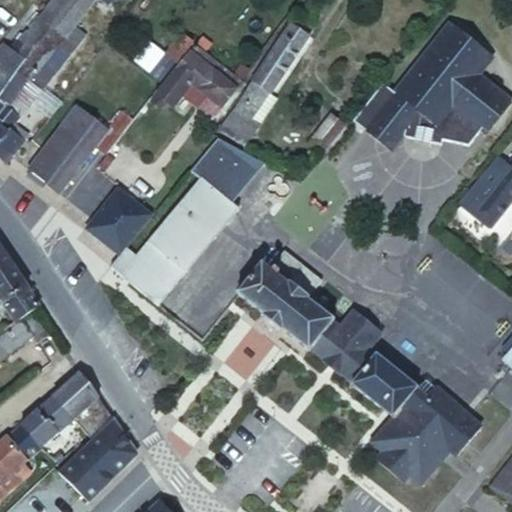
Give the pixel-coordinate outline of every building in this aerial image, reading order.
[(0,157),(8,164),(28,137),(16,128),(44,89),(34,80),(96,0),(49,0),(3,54),(6,59),(0,65),(0,157)] [(263,92),(233,129),(258,148),(290,107),(282,102),(330,44),(311,28),(260,89),(263,92)] [(389,86),(359,124),(396,154),(406,143),(474,145),(485,131),(488,134),(511,104),(511,97),(486,76),(480,83),(469,74),(486,52),(456,28),(402,95),(389,86)] [(180,67),(195,42),(179,32),(164,58),(180,67)] [(498,61),(486,52),(469,74),(480,83),(486,76),(498,61)] [(225,110),(240,89),(194,54),(154,104),(163,111),(168,105),(175,111),(186,97),(194,87),(225,110)] [(249,62),(240,75),(252,84),(262,71),(249,62)] [(194,87),(186,97),(218,119),(225,110),(194,87)] [(59,193),(97,147),(109,130),(79,106),(29,169),(59,193)] [(97,147),(110,157),(118,148),(136,125),(122,114),(109,130),(97,147)] [(334,117),(315,140),(330,152),(349,128),(334,117)] [(119,263),(111,272),(157,313),(243,219),(232,210),(269,169),(224,140),(197,172),(205,179),(135,256),(129,252),(119,263)] [(324,159),(330,152),(315,140),(309,148),(324,159)] [(474,207),(470,211),(485,224),(511,193),(511,159),(483,195),(476,190),(468,199),(474,207)] [(123,189),(118,195),(123,199),(128,194),(123,189)] [(129,252),(157,220),(128,194),(123,199),(118,195),(90,228),(91,239),(119,263),(129,252)] [(511,250),(502,263),(511,269),(511,250)] [(0,304),(12,322),(20,316),(28,309),(31,307),(12,273),(0,257),(0,304)] [(234,301),(310,360),(335,327),(312,308),(326,291),(285,258),(270,275),(262,269),(234,301)] [(12,322),(0,330),(0,359),(29,339),(43,363),(56,353),(28,309),(20,316),(12,322)] [(335,327),(310,360),(352,393),(380,362),(373,357),(387,338),(359,315),(343,333),(335,327)] [(380,362),(352,393),(393,426),(373,451),(385,463),(379,469),(404,490),(410,483),(422,491),(454,457),(458,461),(482,431),(427,386),(421,395),(380,362)] [(113,433),(77,376),(58,391),(50,398),(73,429),(91,453),(113,433)] [(50,398),(33,413),(56,443),(73,429),(50,398)] [(9,434),(7,435),(24,458),(32,451),(38,458),(56,443),(33,413),(9,434)] [(91,453),(53,482),(67,498),(78,511),(91,511),(138,472),(113,433),(91,453)] [(24,458),(7,435),(0,440),(0,502),(25,483),(19,473),(38,458),(32,451),(24,458)] [(511,511),(511,455),(484,489),(510,511),(511,511)] [(162,511),(154,503),(143,511),(150,511),(152,511),(162,511)]
